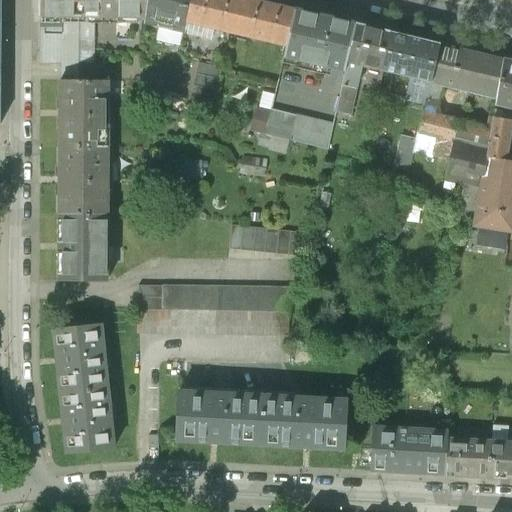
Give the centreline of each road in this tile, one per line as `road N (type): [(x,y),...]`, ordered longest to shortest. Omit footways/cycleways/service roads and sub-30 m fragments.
road 1 (residential): [(38,490),(19,368),(21,0)]
road 2 (residential): [(511,499),(212,485),(38,490)]
road 3 (secondary): [(387,0),(511,30)]
